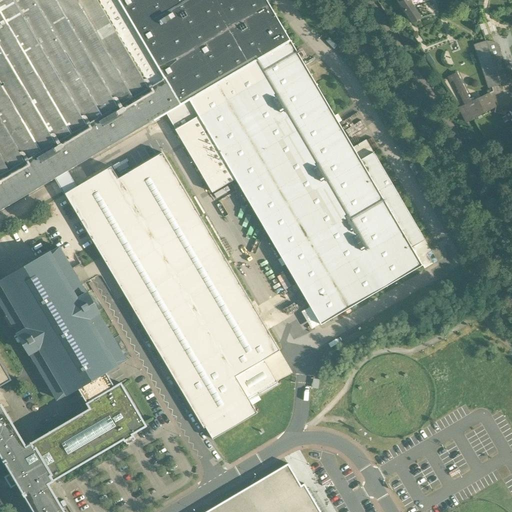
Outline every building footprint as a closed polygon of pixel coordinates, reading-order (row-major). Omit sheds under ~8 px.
[(0,0),(0,210),(56,177),(69,170),(166,113),(179,105),(164,79),(117,0),(0,0)] [(117,0),(164,79),(179,105),(290,41),(265,0),(117,0)] [(489,22),(480,25),(483,33),(493,29),(489,22)] [(179,105),(166,113),(176,129),(198,116),(235,179),(321,325),(422,266),(412,248),(360,160),(290,41),(179,105)] [(496,43),(485,41),(492,62),(500,60),(502,60),(496,43)] [(500,60),(492,62),(495,70),(496,76),(504,73),(500,60)] [(492,62),(484,65),(487,73),(495,70),(492,62)] [(495,70),(487,73),(492,88),(499,85),(496,76),(495,70)] [(454,71),(445,76),(459,105),(468,101),(454,71)] [(504,73),(496,76),(499,85),(500,87),(507,85),(504,73)] [(488,94),(466,105),(471,116),(493,105),(488,94)] [(511,118),(509,110),(494,108),(493,114),(503,116),(500,117),(503,124),(511,119),(511,118)] [(235,179),(198,116),(176,129),(175,130),(212,192),(235,179)] [(211,444),(262,415),(253,398),(279,383),(264,359),(280,350),(165,152),(121,177),(115,165),(79,186),(66,194),(211,444)] [(425,241),(373,153),(360,160),(412,248),(425,241)] [(66,194),(79,186),(69,170),(56,177),(66,194)] [(49,253),(0,282),(0,303),(18,334),(29,354),(57,400),(66,394),(67,394),(70,392),(71,392),(72,391),(76,388),(76,389),(77,388),(78,388),(77,388),(104,372),(105,372),(115,366),(125,360),(98,313),(87,294),(86,294),(81,285),(71,269),(59,248),(49,253)] [(80,264),(71,269),(81,285),(89,280),(80,264)] [(0,360),(0,387),(11,381),(0,360)] [(104,372),(77,388),(78,388),(77,388),(76,389),(76,388),(72,391),(77,399),(84,410),(85,412),(89,409),(86,404),(87,403),(114,388),(114,387),(111,383),(112,383),(107,376),(105,372),(104,372)] [(30,444),(25,447),(0,405),(0,455),(10,474),(5,477),(11,487),(17,484),(33,511),(63,511),(47,484),(123,440),(126,445),(132,442),(135,440),(132,435),(146,426),(120,383),(114,387),(114,388),(87,403),(86,404),(89,409),(85,412),(84,412),(37,439),(30,444)] [(300,481),(286,458),(203,511),(322,511),(303,479),(300,481)]
